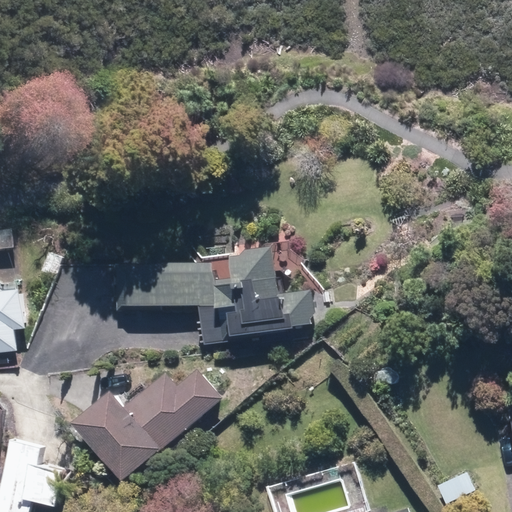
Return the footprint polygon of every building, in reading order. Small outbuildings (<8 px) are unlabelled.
[(0,248),(13,248),(11,230),(0,230),(0,248)] [(227,259),(229,284),(212,285),(209,260),(113,271),(118,313),(198,303),(202,342),(314,329),(310,292),(284,295),(281,272),(271,274),(269,254),(227,259)] [(22,330),(18,292),(0,294),(0,353),(15,352),(13,331),(22,330)] [(108,395),(71,426),(119,484),(221,399),(198,371),(176,389),(164,375),(121,411),(108,395)] [(0,511),(27,511),(29,506),(52,511),(59,476),(38,472),(42,449),(9,443),(0,485),(0,511)] [(465,470),(436,485),(445,503),(475,488),(465,470)]
